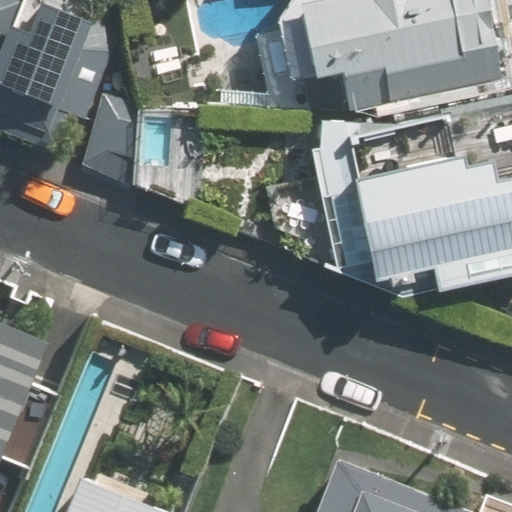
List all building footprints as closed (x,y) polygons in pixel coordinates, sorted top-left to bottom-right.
[(128,173),(131,103),(130,94),(110,26),(95,20),(97,14),(76,4),(77,0),(0,0),(0,123),(45,141),(59,108),(88,119),(77,157),(128,173)] [(511,0),(292,0),(296,16),(284,19),(285,23),(265,27),(276,73),(296,69),(297,74),(345,64),(352,100),(509,66),(497,12),(511,8),(511,0)] [(511,93),(406,117),(376,113),(325,111),(323,138),(311,137),(342,271),(396,293),(511,267),(511,93)] [(205,217),(198,107),(137,105),(132,187),(205,217)] [(0,438),(40,338),(0,322),(0,438)] [(488,511),(342,456),(320,511),(488,511)] [(139,511),(68,482),(55,511),(139,511)]
